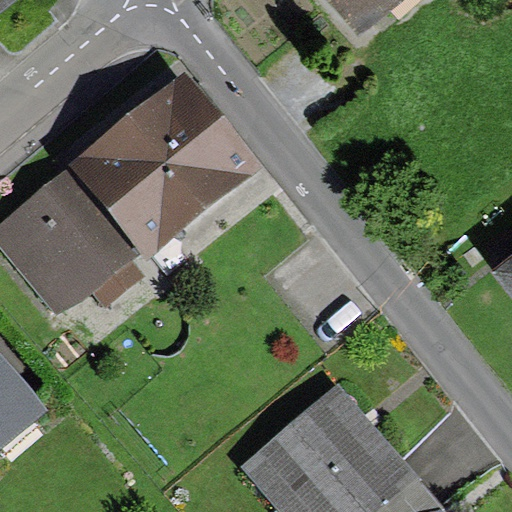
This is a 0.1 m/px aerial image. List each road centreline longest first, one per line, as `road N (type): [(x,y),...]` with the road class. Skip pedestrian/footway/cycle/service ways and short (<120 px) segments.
road 1 (residential): [(166,0),(511,443)]
road 2 (residential): [(0,117),(137,0)]
